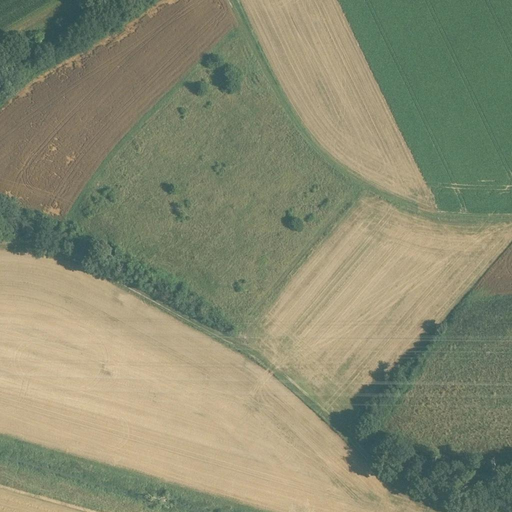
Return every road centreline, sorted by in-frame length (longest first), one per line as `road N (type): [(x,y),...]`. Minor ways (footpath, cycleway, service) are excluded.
road 1 (track): [(0,245),(83,262),(245,346),(418,504),(493,511)]
road 2 (track): [(232,0),(292,119),(346,176),(421,211),(511,215)]
